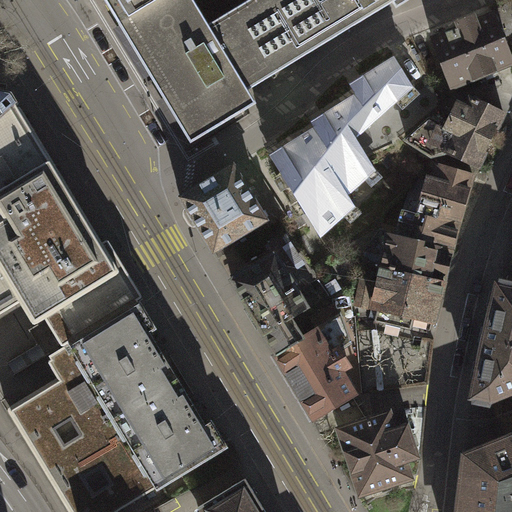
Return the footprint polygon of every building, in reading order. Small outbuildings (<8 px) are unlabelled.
[(104,0),(119,24),(159,0),(104,0)] [(159,0),(119,24),(191,143),(256,105),(247,90),(208,25),(192,0),(159,0)] [(249,0),(208,25),(247,90),(396,0),(249,0)] [(457,28),(432,37),(451,86),(489,71),(511,62),(511,56),(495,13),(479,19),(477,11),(465,16),(454,20),(457,28)] [(315,127),(270,155),(321,237),(355,206),(348,196),(376,171),(356,139),(414,87),(395,57),(350,85),(356,94),(311,122),(315,127)] [(13,95),(0,91),(0,122),(18,109),(22,106),(13,95)] [(477,168),(503,110),(471,96),(467,106),(457,103),(446,125),(427,118),(408,139),(432,155),(448,153),(477,168)] [(77,340),(139,302),(145,298),(138,287),(133,279),(108,238),(101,242),(73,195),(18,109),(0,122),(0,313),(19,302),(32,322),(38,323),(46,318),(53,329),(59,340),(64,348),(77,340)] [(181,198),(212,249),(266,219),(234,166),(181,198)] [(437,168),(431,166),(428,177),(423,176),(413,214),(397,210),(391,235),(449,250),(469,175),(437,166),(437,168)] [(383,255),(389,233),(381,230),(364,251),(383,255)] [(443,283),(449,250),(391,235),(389,233),(383,255),(380,268),(443,283)] [(232,280),(276,354),(302,339),(291,317),(306,307),(275,254),(232,280)] [(433,322),(443,283),(380,268),(371,307),(377,308),(374,322),(412,331),(415,318),(433,322)] [(372,282),(360,280),(355,303),(367,306),(372,282)] [(511,283),(500,282),(475,399),(486,402),(511,390),(511,283)] [(120,412),(175,379),(158,352),(166,347),(158,334),(150,339),(146,333),(154,328),(139,302),(77,340),(120,412)] [(276,354),(312,418),(356,393),(341,370),(349,363),(340,349),(350,343),(334,302),(308,317),(316,329),(302,339),(276,354)] [(378,328),(364,328),(365,337),(360,338),(364,391),(429,384),(434,339),(423,335),(421,339),(389,339),(389,333),(378,333),(378,328)] [(58,377),(5,408),(67,511),(110,511),(154,485),(155,488),(163,483),(120,412),(77,340),(64,348),(47,358),(58,377)] [(120,412),(163,483),(226,446),(211,420),(203,425),(199,418),(206,414),(198,400),(190,405),(175,379),(120,412)] [(393,406),(337,423),(359,494),(414,477),(408,460),(422,456),(409,413),(396,417),(393,406)] [(511,511),(511,437),(466,456),(459,511),(511,511)] [(265,511),(245,478),(196,507),(199,511),(265,511)]
